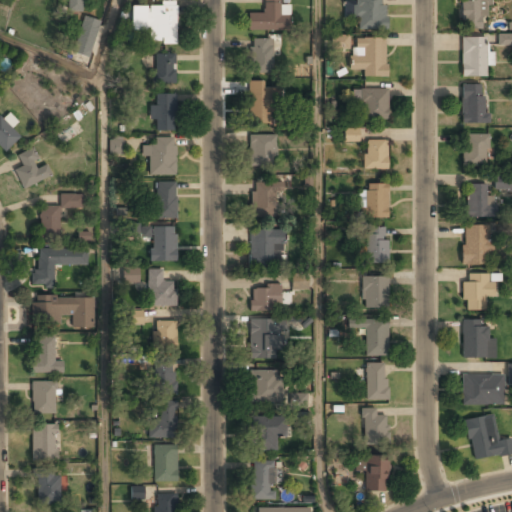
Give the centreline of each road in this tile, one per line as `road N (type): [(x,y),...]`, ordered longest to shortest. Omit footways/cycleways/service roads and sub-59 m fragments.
road 1 (residential): [(213,0),(231,511)]
road 2 (residential): [(423,0),(429,453),(439,501)]
road 3 (residential): [(0,223),(3,511)]
